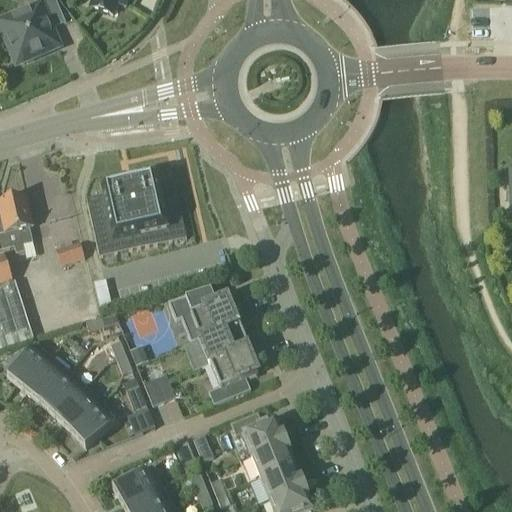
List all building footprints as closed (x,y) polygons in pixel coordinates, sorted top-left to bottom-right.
[(94,0),(90,11),(113,19),(118,6),(127,9),(129,0),(94,0)] [(14,48),(21,65),(59,49),(41,7),(14,18),(18,27),(3,33),(10,50),(14,48)] [(103,199),(87,203),(100,261),(187,242),(174,183),(157,187),(155,176),(132,181),(131,181),(131,180),(125,182),(124,178),(100,184),(103,199)] [(0,213),(1,219),(0,219),(0,253),(14,250),(16,257),(25,255),(24,248),(33,246),(30,231),(33,231),(26,198),(22,199),(20,196),(12,198),(10,202),(0,204),(0,213)] [(61,270),(85,262),(80,246),(56,253),(61,270)] [(0,352),(33,342),(15,285),(13,286),(4,257),(0,258),(0,352)] [(106,283),(94,286),(101,317),(113,314),(106,283)] [(181,322),(191,347),(199,344),(238,329),(227,303),(216,308),(210,294),(168,307),(175,325),(181,322)] [(115,318),(101,322),(104,332),(119,328),(115,318)] [(89,337),(104,332),(101,322),(86,327),(89,337)] [(209,369),(248,353),(247,352),(246,353),(236,330),(238,329),(199,344),(209,369)] [(111,350),(116,364),(126,361),(120,346),(111,350)] [(26,393),(52,361),(35,347),(24,360),(19,355),(2,376),(26,393)] [(143,351),(132,356),(138,369),(149,365),(143,351)] [(251,394),(246,383),(258,378),(248,353),(209,369),(209,370),(211,369),(220,392),(209,396),(215,409),(251,394)] [(52,361),(26,393),(42,408),(70,375),(52,361)] [(126,361),(116,364),(122,379),(132,375),(126,361)] [(70,375),(42,408),(57,422),(86,390),(70,375)] [(166,380),(155,384),(164,406),(175,402),(166,380)] [(155,384),(144,388),(153,411),(164,406),(155,384)] [(57,422),(72,436),(103,406),(86,390),(57,422)] [(147,413),(138,390),(126,395),(135,418),(147,413)] [(119,423),(103,406),(72,436),(87,452),(119,423)] [(251,460),(287,446),(282,434),(281,434),(276,423),(263,429),(258,417),(231,428),(236,441),(243,438),(251,460)] [(204,439),(193,444),(202,466),(213,462),(204,439)] [(175,451),(184,474),(197,469),(187,446),(175,451)] [(251,460),(260,482),(295,469),(290,458),(292,458),(287,446),(251,460)] [(299,479),(295,469),(260,482),(269,505),(305,490),(300,478),(299,479)] [(117,490),(127,511),(163,490),(152,470),(117,490)] [(191,483),(197,498),(207,494),(201,479),(191,483)] [(220,484),(211,487),(216,500),(225,497),(220,484)] [(127,511),(169,511),(174,510),(163,490),(127,511)] [(312,511),(309,503),(310,502),(305,490),(269,505),(272,511),(312,511)] [(207,494),(197,498),(202,511),(203,511),(213,508),(207,494)] [(224,511),(231,510),(225,497),(216,500),(221,511),(224,511)]
